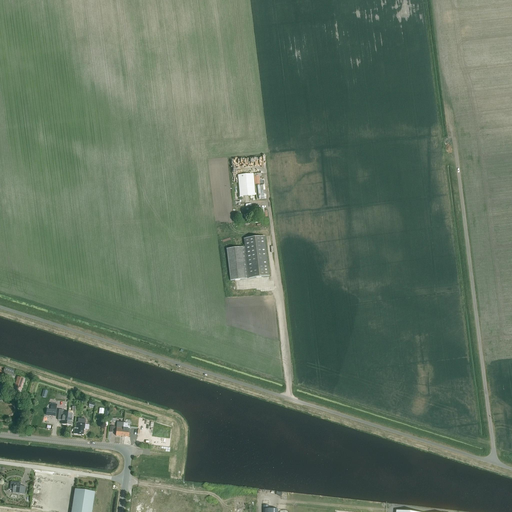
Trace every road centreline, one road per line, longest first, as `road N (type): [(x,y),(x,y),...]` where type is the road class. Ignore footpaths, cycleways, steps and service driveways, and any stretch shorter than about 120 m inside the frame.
road 1 (unclassified): [(511,469),(0,307)]
road 2 (track): [(494,463),(453,135)]
road 3 (tertiary): [(125,479),(120,448),(0,434)]
road 4 (unclassified): [(125,479),(0,462)]
